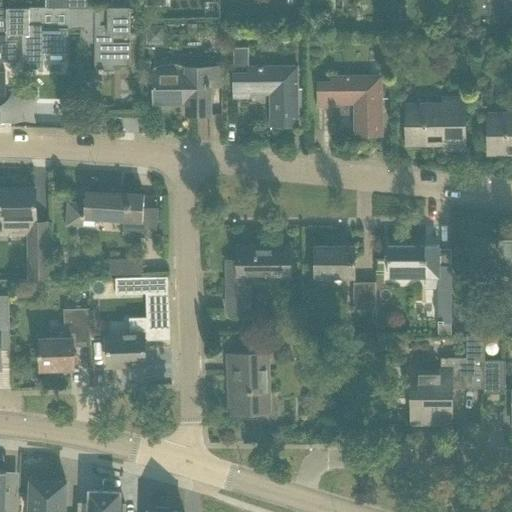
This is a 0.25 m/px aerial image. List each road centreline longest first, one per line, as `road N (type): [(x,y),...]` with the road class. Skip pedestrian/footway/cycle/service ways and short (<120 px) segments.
road 1 (residential): [(511,196),(185,160)]
road 2 (residential): [(189,466),(185,160)]
road 3 (residential): [(511,460),(330,459),(313,466),(302,499)]
road 4 (tertiary): [(189,466),(0,423)]
road 5 (residential): [(185,160),(0,142)]
